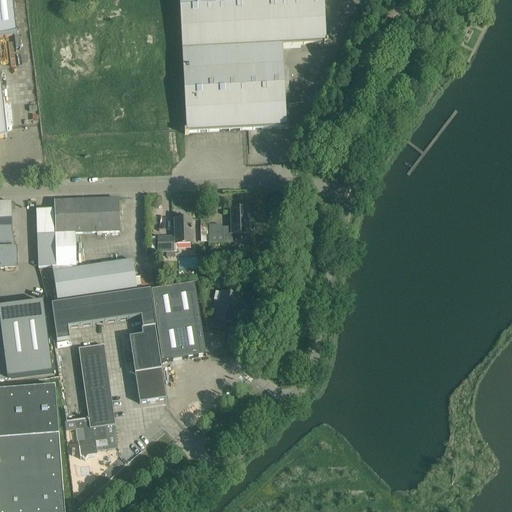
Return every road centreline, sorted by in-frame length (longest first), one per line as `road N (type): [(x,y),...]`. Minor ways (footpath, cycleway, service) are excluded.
road 1 (tertiary): [(176,511),(301,386),(346,212),(341,196)]
road 2 (unclassified): [(0,191),(293,182),(341,196)]
road 3 (tertiary): [(341,196),(367,169),(454,0)]
